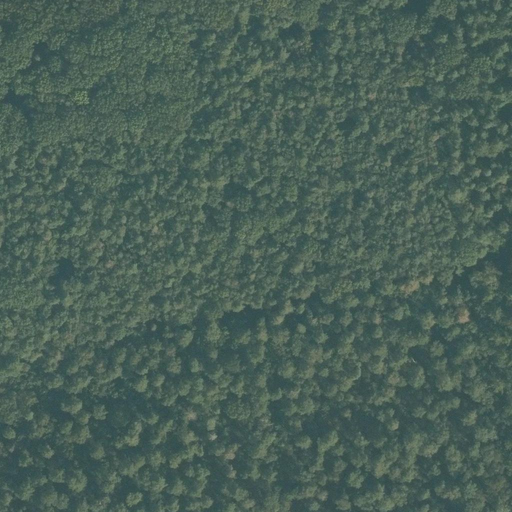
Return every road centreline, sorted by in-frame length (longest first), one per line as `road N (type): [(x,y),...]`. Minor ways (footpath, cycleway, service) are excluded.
road 1 (track): [(0,345),(511,254)]
road 2 (track): [(399,25),(458,265)]
road 3 (track): [(468,263),(511,493)]
